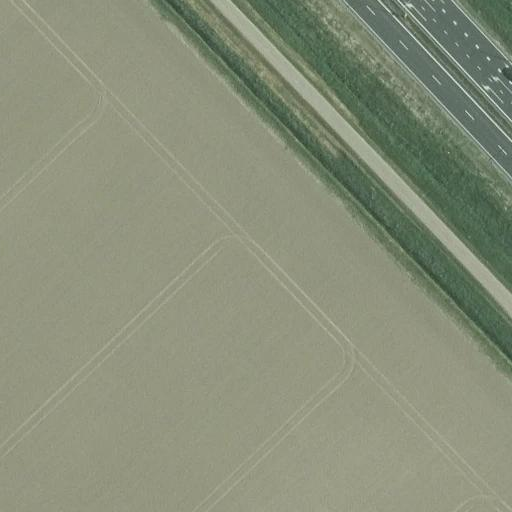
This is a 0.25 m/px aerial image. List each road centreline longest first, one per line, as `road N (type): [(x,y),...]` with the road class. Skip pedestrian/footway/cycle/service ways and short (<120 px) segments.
road 1 (unclassified): [(511,303),(222,0)]
road 2 (trunk): [(366,0),(511,152)]
